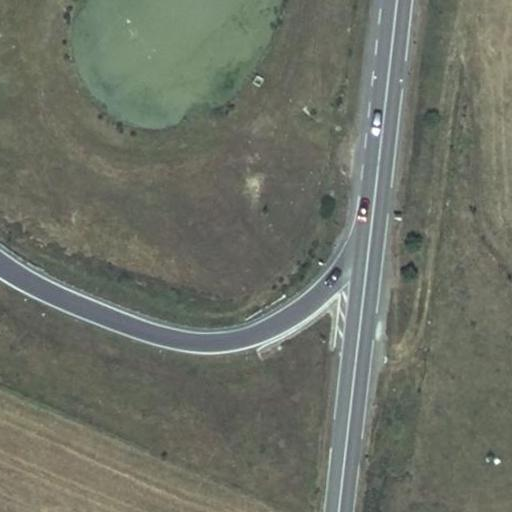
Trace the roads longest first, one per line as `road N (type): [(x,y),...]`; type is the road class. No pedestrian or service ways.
road 1 (trunk): [(368,243),(308,307),(231,342),(190,343),(117,322),(0,264)]
road 2 (tertiary): [(368,243),(338,511)]
road 3 (tertiary): [(394,0),(368,243)]
